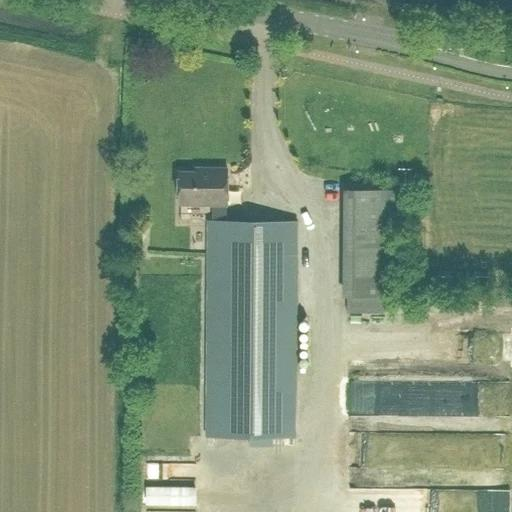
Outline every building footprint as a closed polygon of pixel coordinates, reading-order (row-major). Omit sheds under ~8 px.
[(227,204),(227,168),(195,168),(195,172),(179,172),(179,204),(212,204),(212,220),(211,220),(210,436),(292,436),(294,221),(226,220),(226,205),(227,204)] [(348,190),(347,296),(383,296),(384,190),(348,190)] [(416,421),(353,420),(353,435),(416,436),(416,421)] [(493,463),(493,438),(462,438),(462,463),(493,463)] [(164,511),(200,511),(202,485),(165,484),(164,511)]
